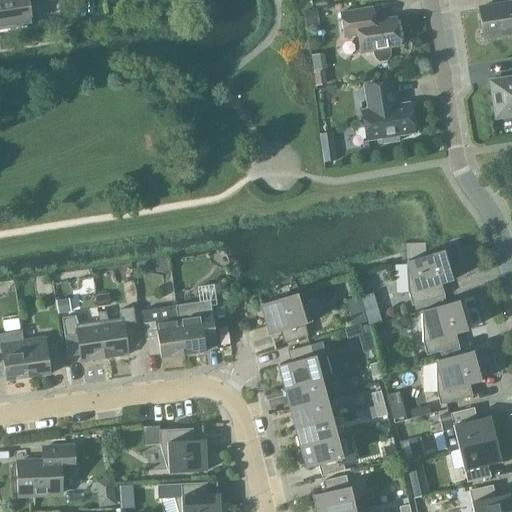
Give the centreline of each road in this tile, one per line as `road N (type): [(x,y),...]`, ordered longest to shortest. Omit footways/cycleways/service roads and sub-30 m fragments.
road 1 (residential): [(511,282),(491,218),(455,164),(433,0)]
road 2 (residential): [(0,415),(231,382)]
road 3 (residential): [(263,511),(231,382)]
